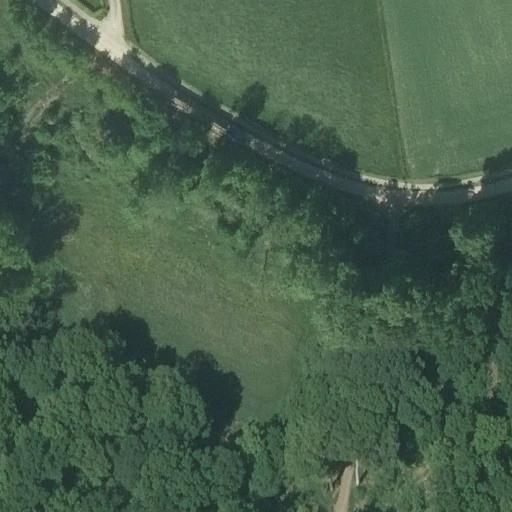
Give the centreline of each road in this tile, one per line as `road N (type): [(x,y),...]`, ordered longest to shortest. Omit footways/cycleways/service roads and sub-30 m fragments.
road 1 (track): [(47,0),(254,145),(322,178),(399,199)]
road 2 (track): [(339,511),(399,199)]
